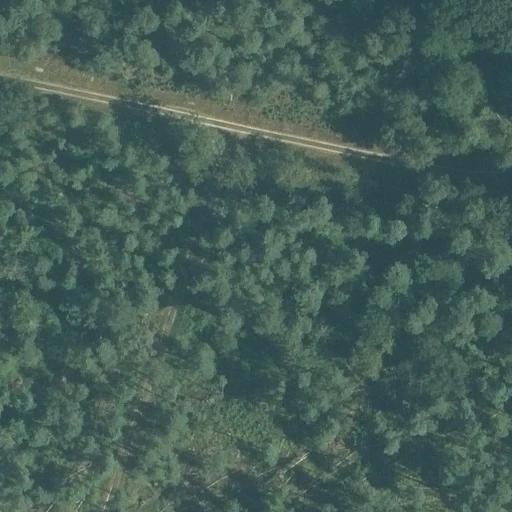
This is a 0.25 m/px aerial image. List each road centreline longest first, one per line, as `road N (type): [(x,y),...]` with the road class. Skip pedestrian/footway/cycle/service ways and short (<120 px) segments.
road 1 (track): [(0,76),(436,171),(511,177)]
road 2 (track): [(104,511),(230,126)]
